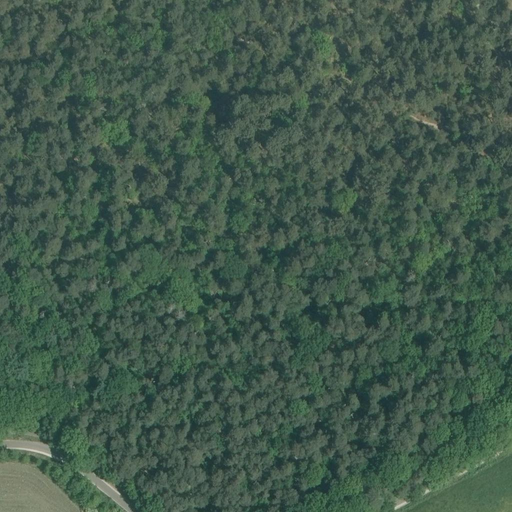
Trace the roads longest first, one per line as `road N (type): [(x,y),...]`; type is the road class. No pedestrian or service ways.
road 1 (unclassified): [(0,444),(53,451),(133,511)]
road 2 (unclassified): [(379,511),(511,441)]
